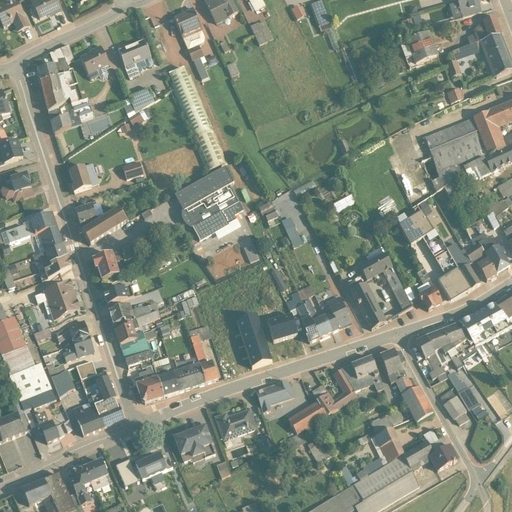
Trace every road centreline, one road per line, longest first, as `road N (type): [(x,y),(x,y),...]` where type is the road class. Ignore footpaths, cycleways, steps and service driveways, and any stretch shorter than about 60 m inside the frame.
road 1 (residential): [(136,429),(13,71)]
road 2 (residential): [(395,338),(136,429)]
road 3 (residential): [(395,338),(478,490)]
road 4 (residential): [(136,429),(0,489)]
road 5 (residential): [(511,286),(395,338)]
road 6 (residential): [(13,71),(123,8)]
